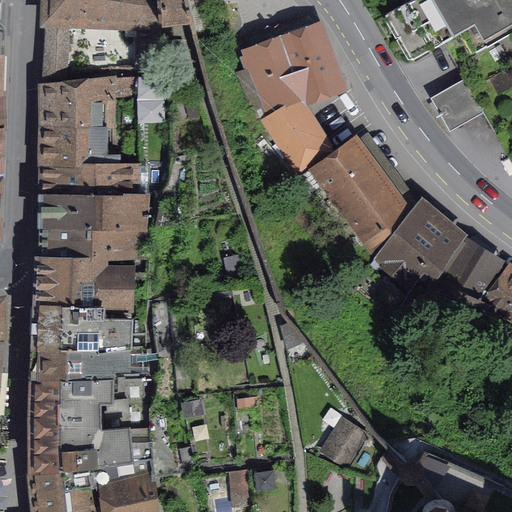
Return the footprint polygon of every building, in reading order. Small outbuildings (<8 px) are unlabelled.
[(45,54),(44,77),(65,75),(67,18),(144,21),(142,59),(144,59),(144,64),(139,64),(137,65),(137,68),(152,68),(155,44),(156,43),(157,42),(159,41),(160,38),(160,36),(161,33),(161,30),(161,22),(158,21),(156,0),(48,0),(48,18),(45,54)] [(192,15),(188,0),(156,0),(158,21),(161,22),(165,20),(165,19),(187,17),(192,15)] [(463,78),(483,112),(511,162),(511,150),(502,133),(488,109),(486,111),(482,103),(484,101),(473,81),(470,83),(467,76),(469,74),(460,57),(495,38),(511,67),(511,39),(510,37),(511,36),(511,34),(507,25),(505,27),(495,10),(511,0),(463,0),(447,9),(441,0),(426,0),(435,16),(433,17),(438,27),(441,25),(448,38),(442,41),(463,78)] [(441,0),(447,9),(463,0),(441,0)] [(511,0),(495,10),(505,27),(507,25),(511,34),(511,36),(510,37),(511,39),(511,0)] [(296,100),(338,84),(318,29),(242,58),(244,64),(254,60),(265,88),(268,88),(275,107),(296,100)] [(511,67),(495,38),(460,57),(469,74),(467,76),(470,83),(473,81),(484,101),(482,103),(486,111),(488,109),(511,150),(511,67)] [(117,77),(117,93),(139,92),(140,75),(117,77)] [(111,77),(44,83),(45,125),(106,126),(113,127),(115,93),(110,93),(111,77)] [(450,131),(483,112),(463,78),(430,97),(450,131)] [(267,117),(299,168),(327,151),(296,100),(267,117)] [(106,126),(45,125),(44,163),(56,164),(77,165),(92,165),(118,165),(118,154),(105,154),(106,126)] [(407,216),(354,144),(320,169),(379,252),(407,216)] [(56,164),(44,163),(43,193),(60,194),(75,194),(101,193),(137,193),(138,166),(118,165),(92,165),(77,165),(56,164)] [(300,176),(311,190),(321,183),(311,168),(300,176)] [(60,194),(43,193),(43,226),(81,225),(92,225),(139,228),(143,228),(144,217),(148,217),(149,213),(144,213),(145,193),(137,193),(101,193),(75,194),(60,194)] [(417,203),(407,216),(379,252),(374,260),(410,291),(426,269),(436,278),(462,240),(417,203)] [(43,226),(42,256),(62,256),(103,257),(103,258),(138,257),(139,228),(92,225),(81,225),(43,226)] [(482,253),(464,242),(432,296),(433,296),(423,312),(416,308),(413,313),(464,344),(477,321),(471,317),(481,300),(479,298),(500,264),(482,253)] [(62,256),(42,256),(39,304),(128,305),(129,269),(103,270),(103,258),(103,257),(62,256)] [(511,271),(506,267),(481,300),(511,322),(511,271)] [(128,305),(39,304),(37,348),(97,349),(140,348),(140,345),(136,345),(136,321),(137,321),(136,305),(128,305)] [(511,331),(510,330),(501,345),(511,352),(511,331)] [(97,349),(37,348),(36,378),(85,377),(92,376),(152,375),(153,374),(156,374),(154,347),(148,347),(148,348),(145,348),(144,347),(140,348),(97,349)] [(85,377),(36,378),(35,470),(106,465),(149,458),(151,458),(146,405),(151,404),(157,375),(152,375),(92,376),(85,377)] [(365,435),(344,422),(325,451),(346,464),(365,435)] [(253,492),(252,452),(232,453),(234,493),(253,492)] [(106,465),(35,470),(32,471),(37,511),(158,511),(154,475),(152,459),(151,458),(149,458),(106,465)] [(442,469),(440,465),(436,463),(432,462),(427,463),(423,465),(421,469),(420,473),(421,478),(423,482),(427,484),(431,485),(436,484),(440,482),(442,478),(443,474),(442,469)] [(450,500),(442,504),(439,511),(469,511),(461,501),(450,500)]
